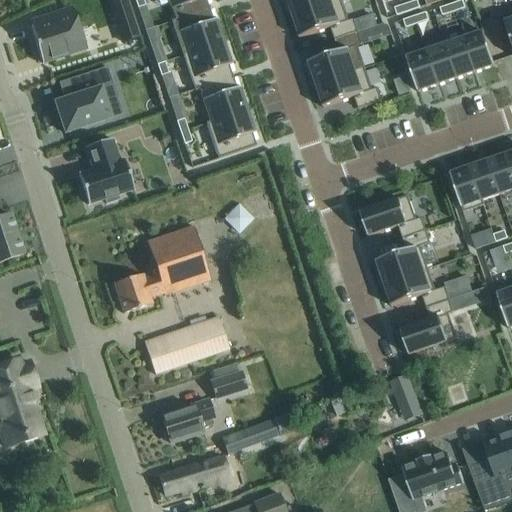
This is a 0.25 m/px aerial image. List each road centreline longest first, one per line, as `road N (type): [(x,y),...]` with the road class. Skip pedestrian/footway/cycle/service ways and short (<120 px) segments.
road 1 (unclassified): [(144,511),(0,75)]
road 2 (residential): [(511,116),(319,179)]
road 3 (residential): [(319,179),(381,368)]
road 4 (residential): [(262,0),(319,179)]
road 5 (residential): [(382,448),(511,400)]
